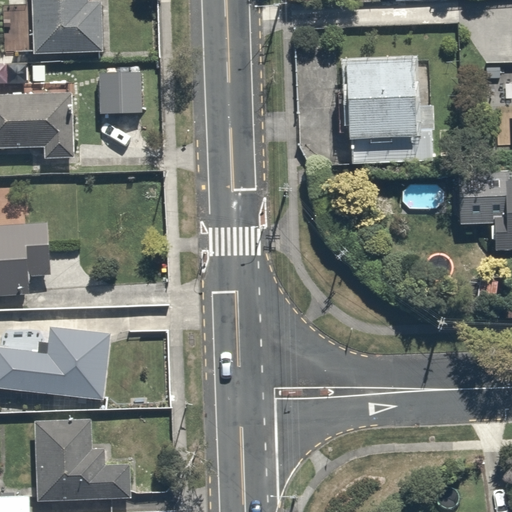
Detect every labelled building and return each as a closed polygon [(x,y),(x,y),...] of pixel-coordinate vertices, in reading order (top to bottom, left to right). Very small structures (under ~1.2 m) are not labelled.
[(89,0),(36,0),(36,58),(106,57),(106,7),(90,7),(89,0)] [(448,116),(431,117),(430,92),(428,59),(407,60),(406,41),(330,45),(336,165),(451,159),(448,116)] [(146,69),(96,70),(97,120),(147,119),(146,69)] [(45,158),(74,156),(71,93),(0,94),(0,148),(45,147),(45,158)] [(511,170),(459,172),(459,224),(496,223),(495,251),(511,250),(511,170)] [(46,223),(0,225),(0,295),(29,294),(28,277),(50,275),(46,223)] [(49,354),(0,347),(0,388),(104,399),(110,334),(51,327),(49,354)] [(98,452),(96,426),(36,429),(40,504),(136,499),(134,468),(104,470),(103,452),(98,452)] [(32,511),(31,490),(0,491),(0,511),(32,511)]
